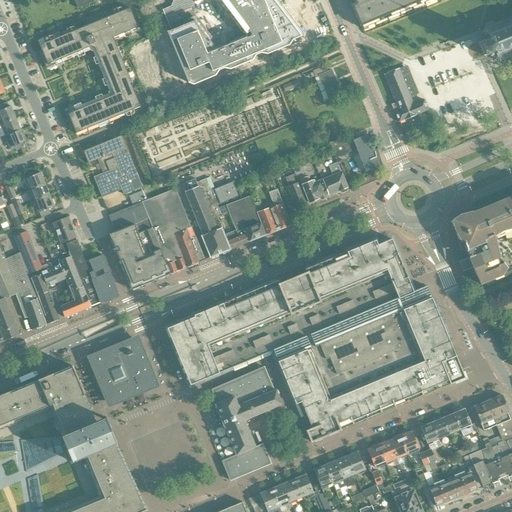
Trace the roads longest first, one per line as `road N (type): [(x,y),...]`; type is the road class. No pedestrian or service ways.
road 1 (secondary): [(0,376),(394,214)]
road 2 (secondary): [(388,199),(0,360)]
road 3 (residential): [(302,459),(505,377)]
road 4 (residential): [(505,377),(439,258)]
road 5 (residential): [(52,147),(2,28)]
road 6 (tertiary): [(378,110),(330,0)]
